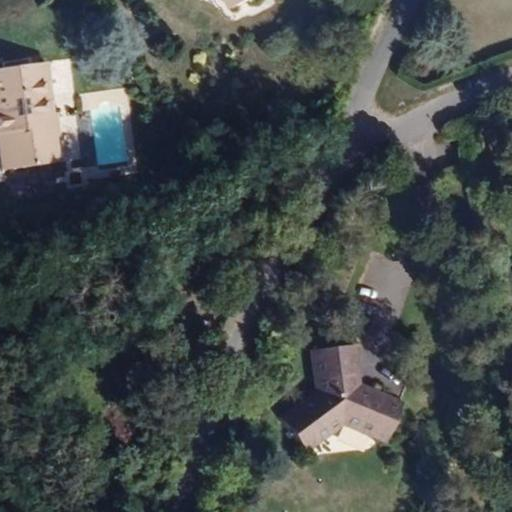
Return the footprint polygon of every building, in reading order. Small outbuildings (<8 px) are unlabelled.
[(15,141),(18,168),(64,163),(62,138),(70,137),(67,110),(64,110),(59,65),(0,69),(0,101),(3,132),(14,131),(23,130),(24,140),(15,141)] [(14,131),(15,141),(24,140),(23,130),(14,131)] [(10,168),(18,168),(15,141),(8,142),(10,168)] [(322,436),(338,425),(336,422),(362,407),(389,420),(387,424),(404,432),(424,393),(396,379),(394,383),(371,372),(369,332),(336,334),(338,374),(299,398),(322,436)] [(380,332),(369,332),(371,372),(394,383),(396,379),(382,372),(380,332)] [(336,422),(338,425),(362,411),(387,424),(389,420),(362,407),(336,422)]
